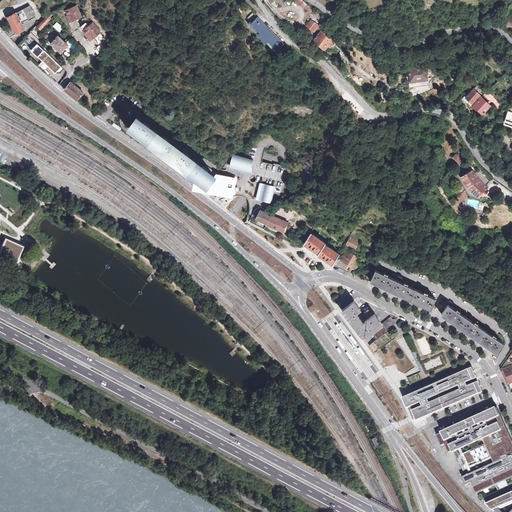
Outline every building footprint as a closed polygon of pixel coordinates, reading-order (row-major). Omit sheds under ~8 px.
[(321,23),(317,27),(317,28),(321,30),(327,22),(298,0),(293,0),(293,2),(321,23)] [(12,27),(4,31),(10,38),(25,29),(21,22),(28,18),(29,20),(35,16),(30,5),(8,17),(7,16),(6,16),(12,27)] [(67,9),(69,14),(71,14),(73,19),(75,19),(77,20),(78,17),(81,16),(77,5),(73,7),(71,6),(71,8),(67,9)] [(277,50),(284,42),(276,34),(269,28),(264,22),(253,12),(246,19),(250,22),(248,24),(277,53),(279,51),(277,50)] [(40,30),(54,16),(51,13),(37,27),(40,30)] [(310,21),(305,27),(310,32),(312,31),(315,26),(310,21)] [(98,34),(101,31),(93,22),(90,25),(88,24),(88,26),(85,29),(88,33),(87,34),(91,39),(96,35),(97,35),(98,34)] [(323,51),(327,47),(331,42),(319,32),(311,42),(323,51)] [(62,52),(63,51),(69,44),(67,42),(59,35),(52,43),(62,52)] [(69,44),(63,51),(69,57),(74,51),(69,42),(68,41),(67,42),(69,44)] [(100,50),(105,46),(103,42),(97,46),(100,50)] [(34,46),(31,49),(43,61),(49,54),(38,44),(35,47),(34,46)] [(62,66),(49,54),(43,61),(40,65),(46,70),(49,67),(56,73),(62,66)] [(356,73),(366,81),(371,75),(360,67),(356,73)] [(426,78),(429,78),(428,73),(425,74),(424,68),(408,70),(410,87),(427,84),(426,79),(426,78)] [(354,73),(350,70),(345,75),(349,78),(354,73)] [(64,89),(77,99),(83,92),(72,81),(64,89)] [(473,92),(477,88),(475,86),(466,95),(465,95),(461,99),(466,104),(468,101),(471,103),(478,96),(473,92)] [(428,93),(441,87),(412,96),(412,98),(428,93)] [(487,91),(483,95),(498,108),(501,104),(487,91)] [(490,106),(480,96),(471,104),(481,115),(490,106)] [(511,127),(511,112),(507,111),(501,123),(511,127)] [(157,132),(137,118),(130,127),(150,142),(157,132)] [(157,132),(150,142),(169,157),(176,147),(157,132)] [(176,147),(169,157),(189,172),(196,162),(176,147)] [(457,165),(462,161),(457,155),(452,159),(457,165)] [(253,161),(233,156),(230,167),(239,169),(249,171),(251,167),(252,167),(253,161)] [(197,178),(208,186),(213,179),(216,175),(211,173),(196,162),(189,172),(197,178)] [(485,186),(488,181),(476,170),(472,174),(468,170),(464,174),(465,175),(459,179),(468,188),(469,187),(478,196),(485,186)] [(207,188),(205,189),(228,195),(229,195),(229,196),(230,197),(231,197),(231,196),(232,196),(232,195),(232,194),(231,194),(233,187),(235,179),(216,175),(213,179),(208,186),(207,188)] [(197,178),(196,180),(207,188),(208,186),(197,178)] [(207,188),(196,180),(194,187),(205,189),(207,188)] [(264,185),(260,198),(262,202),(267,203),(270,201),(274,187),(264,185)] [(460,201),(468,195),(464,190),(456,196),(460,201)] [(262,211),(261,212),(257,219),(267,224),(272,216),(270,215),(262,211)] [(272,216),(267,224),(277,229),(277,228),(285,232),(288,229),(287,228),(289,226),(288,225),(289,224),(272,216)] [(311,232),(304,243),(318,252),(317,253),(333,263),(339,253),(324,243),(325,242),(311,232)] [(6,239),(0,251),(0,257),(16,265),(24,247),(6,239)] [(355,248),(358,243),(349,239),(347,243),(355,248)] [(351,266),(355,260),(357,257),(347,251),(341,260),(337,258),(334,264),(349,272),(352,266),(351,266)] [(389,276),(390,274),(387,272),(386,273),(385,272),(384,274),(376,270),(371,281),(431,309),(433,303),(435,303),(437,300),(435,299),(436,298),(427,294),(428,292),(425,290),(425,291),(423,291),(423,292),(409,285),(410,283),(407,282),(406,283),(405,282),(404,283),(389,276)] [(372,331),(378,338),(388,331),(387,329),(397,322),(397,321),(397,320),(396,319),(395,319),(394,319),(393,320),(391,316),(382,323),(375,313),(363,322),(360,319),(361,318),(360,316),(359,317),(355,313),(360,309),(353,301),(348,295),(346,297),(344,300),(342,303),(340,307),(360,332),(356,335),(361,341),(366,337),(366,336),(372,331)] [(496,352),(504,342),(496,337),(497,335),(494,333),(494,334),(493,333),(492,334),(480,326),(481,323),(478,322),(476,322),(475,323),(461,313),(462,311),(459,309),(457,309),(456,310),(449,305),(448,306),(446,304),(444,308),(446,309),(442,315),(496,352)] [(423,356),(431,353),(425,336),(417,339),(423,356)] [(440,359),(424,362),(425,369),(441,366),(440,359)] [(511,367),(502,372),(505,377),(508,376),(511,383),(511,382),(511,367)] [(404,399),(413,421),(419,418),(434,411),(432,406),(435,405),(437,410),(462,399),(460,396),(463,394),(465,398),(483,390),(479,383),(478,379),(475,374),(473,368),(471,369),(455,376),(456,378),(453,379),(452,377),(428,388),(429,390),(425,391),(424,390),(421,391),(414,394),(404,399)] [(511,441),(496,408),(440,433),(449,452),(453,450),(465,475),(466,478),(469,483),(473,481),(472,480),(475,479),(480,491),(511,477),(511,441)] [(379,444),(375,437),(370,439),(374,446),(379,444)] [(485,501),(486,502),(511,490),(511,485),(485,498),(486,500),(485,501)] [(511,490),(486,502),(493,510),(498,507),(511,501),(511,490)]
